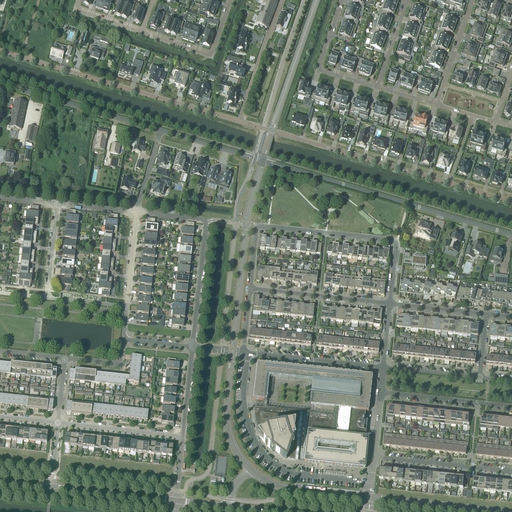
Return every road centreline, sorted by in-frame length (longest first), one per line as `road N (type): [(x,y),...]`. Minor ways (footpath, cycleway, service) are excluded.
road 1 (unclassified): [(511,201),(0,50)]
road 2 (unclassified): [(511,233),(0,83)]
road 3 (residential): [(371,483),(290,474),(266,459),(243,411),(245,353)]
road 4 (residential): [(389,304),(392,240),(257,227)]
road 5 (residential): [(192,347),(206,225),(136,212)]
road 6 (residential): [(389,304),(250,289)]
road 7 (residential): [(383,368),(245,353)]
road 8 (residential): [(511,472),(374,457)]
road 9 (residential): [(341,0),(318,68),(376,86)]
road 10 (residential): [(511,406),(380,394)]
road 11 (residential): [(182,437),(57,423)]
road 12 (tertiary): [(175,500),(51,487)]
road 13 (residential): [(230,0),(207,53),(144,31)]
